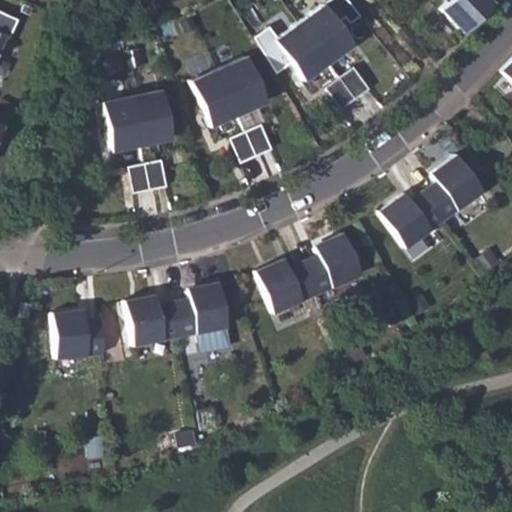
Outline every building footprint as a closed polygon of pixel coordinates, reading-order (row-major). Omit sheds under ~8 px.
[(344,0),(324,0),(271,40),(301,81),(350,45),(333,23),(341,17),(346,23),(357,16),(344,0)] [(490,3),(487,0),(447,0),(438,9),(462,33),(490,3)] [(0,39),(2,36),(6,38),(15,18),(0,11),(0,39)] [(214,46),(185,57),(191,72),(220,61),(214,46)] [(132,48),(120,51),(123,66),(135,62),(132,48)] [(242,56),(187,80),(207,127),(262,103),(242,56)] [(511,56),(497,71),(511,85),(511,56)] [(350,67),(322,87),(337,108),(365,88),(350,67)] [(157,90),(97,102),(108,152),(167,139),(157,90)] [(257,125),(226,138),(237,162),(268,148),(257,125)] [(374,211),(402,248),(479,192),(451,154),(426,173),(432,180),(406,200),(399,192),(374,211)] [(158,160),(124,167),(130,193),(163,185),(158,160)] [(279,258),(251,271),(270,313),(357,275),(338,233),(310,245),(314,254),(283,268),(279,258)] [(120,300),(130,346),(223,327),(214,282),(184,288),(186,298),(152,304),(151,294),(120,300)] [(29,304),(18,301),(14,320),(25,323),(29,304)] [(78,310),(48,312),(52,359),(99,355),(96,318),(79,320),(78,310)]
